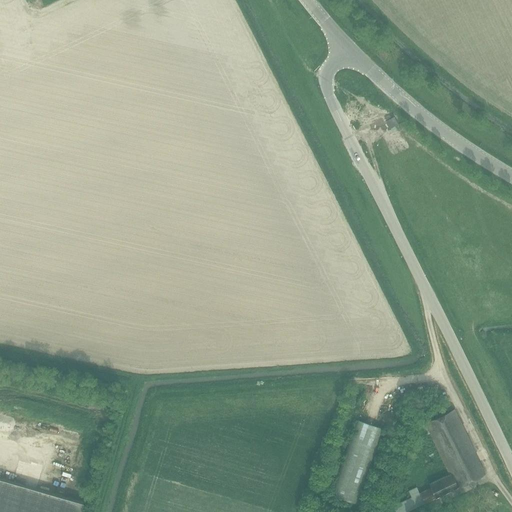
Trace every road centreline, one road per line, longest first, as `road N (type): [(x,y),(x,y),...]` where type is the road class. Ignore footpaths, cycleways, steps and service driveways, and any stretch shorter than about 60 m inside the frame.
road 1 (unclassified): [(511,463),(331,99),(323,77),(346,45)]
road 2 (tertiary): [(511,176),(424,119),(346,45)]
